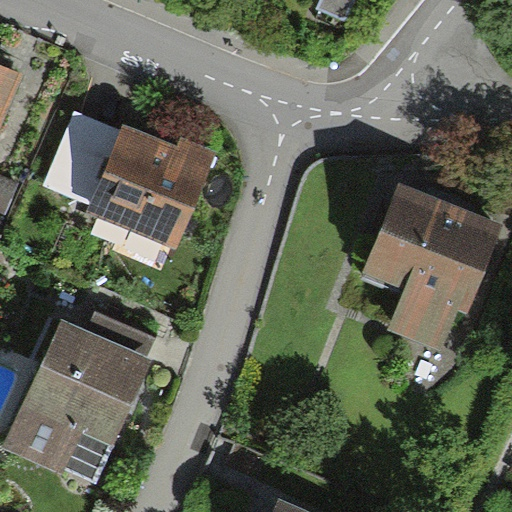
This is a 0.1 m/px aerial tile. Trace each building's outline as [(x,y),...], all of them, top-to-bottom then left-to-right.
[(352,0),(264,0),(260,11),(335,42),(352,0)] [(0,104),(13,69),(0,64),(0,104)] [(198,147),(115,111),(75,202),(157,238),(198,147)] [(501,210),(383,155),(327,273),(444,329),(501,210)] [(154,357),(64,316),(7,440),(98,481),(154,357)] [(330,511),(268,485),(256,511),(330,511)]
